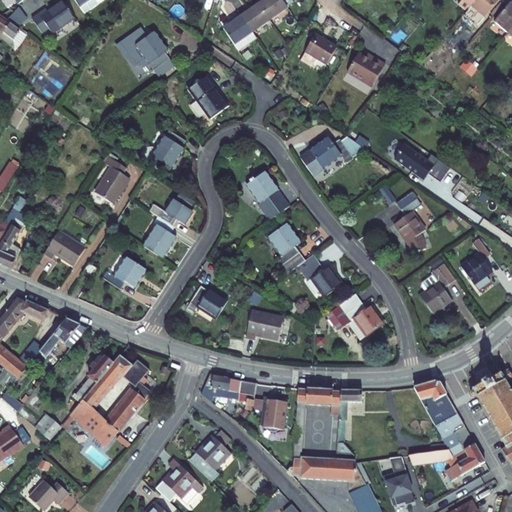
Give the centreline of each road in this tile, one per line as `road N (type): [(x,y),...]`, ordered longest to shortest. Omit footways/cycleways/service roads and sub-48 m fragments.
road 1 (residential): [(142,339),(214,223),(204,179),(210,149),(226,135),(248,132),(274,144),(387,287),(412,374)]
road 2 (tertiary): [(412,374),(304,378),(195,356)]
road 3 (residential): [(183,397),(229,430),(304,511)]
road 4 (tertiary): [(142,339),(0,277)]
road 5 (residential): [(105,511),(183,397)]
road 6 (residential): [(439,367),(505,485)]
